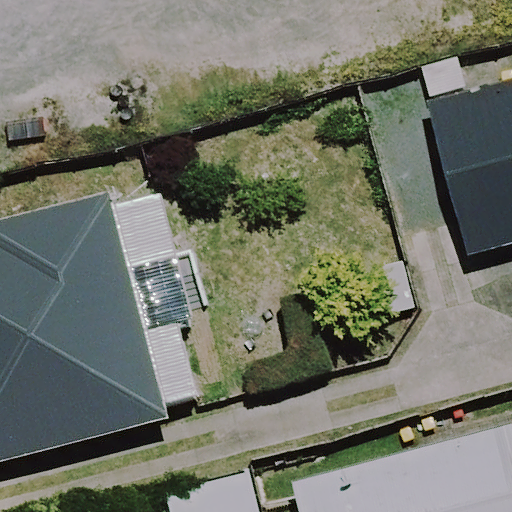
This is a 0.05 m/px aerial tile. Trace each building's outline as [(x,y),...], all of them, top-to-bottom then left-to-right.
[(511,252),(511,88),(464,102),(455,69),(413,81),(462,266),(511,252)] [(124,275),(103,203),(0,234),(0,467),(171,415),(150,344),(190,332),(169,261),(124,275)] [(394,326),(379,255),(277,276),(292,348),(394,326)] [(287,494),(291,511),(511,511),(511,461),(504,433),(287,494)] [(252,511),(244,480),(159,500),(162,511),(252,511)]
